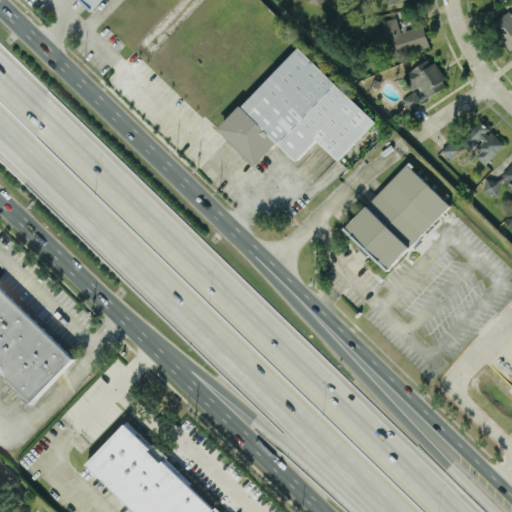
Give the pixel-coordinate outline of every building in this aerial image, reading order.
[(80,0),(90,9),(98,0),(80,0)] [(511,50),(511,48),(511,16),(508,11),(491,24),(511,50)] [(429,46),(424,25),(400,31),(396,16),(380,21),(390,56),(429,46)] [(256,164),(278,141),(298,160),(317,139),(339,159),(376,120),(298,46),(219,129),(256,164)] [(431,57),(403,75),(413,91),(403,98),(410,110),(449,86),(431,57)] [(486,163),(505,143),(481,122),(463,142),(486,163)] [(451,159),(462,148),(453,138),(441,150),(451,159)] [(450,205),(407,163),(345,228),(388,270),(450,205)] [(511,191),(511,163),(493,182),(490,179),(483,186),(491,194),(507,178),(511,183),(511,186),(509,189),(511,191)] [(73,358),(0,287),(0,372),(30,402),(73,358)] [(86,463),(136,511),(215,511),(124,423),(86,463)] [(14,511),(22,500),(7,491),(0,501),(0,511),(14,511)]
